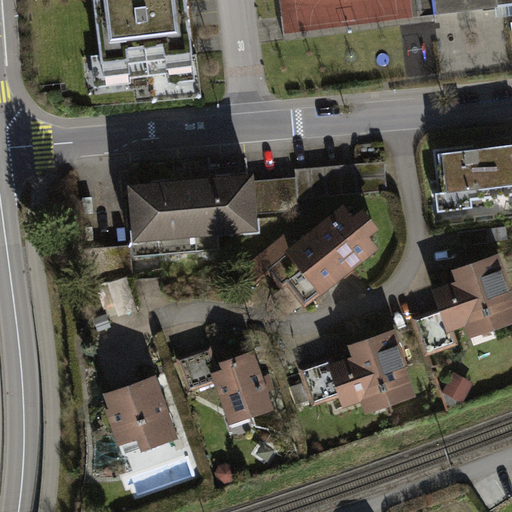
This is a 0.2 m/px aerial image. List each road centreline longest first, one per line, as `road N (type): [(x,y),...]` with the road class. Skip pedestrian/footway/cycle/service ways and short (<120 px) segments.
road 1 (residential): [(398,115),(415,257),(401,296),(315,335),(266,310),(121,328)]
road 2 (residential): [(18,511),(23,381),(0,194)]
road 3 (residential): [(0,148),(246,127)]
road 4 (residential): [(246,127),(398,115)]
road 5 (residential): [(246,127),(234,0)]
